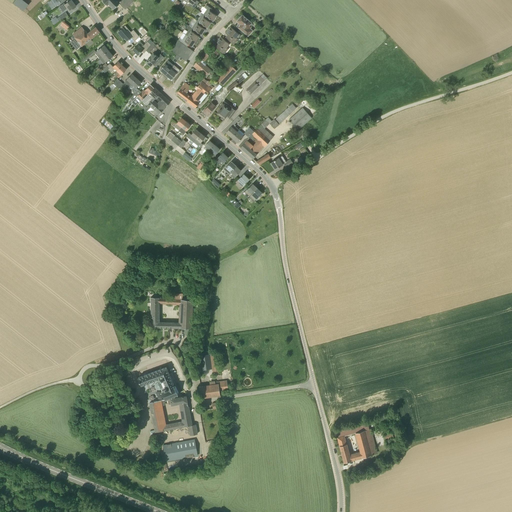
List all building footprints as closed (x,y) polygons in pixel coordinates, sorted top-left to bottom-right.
[(25,0),(15,0),(14,2),(25,10),(30,3),(25,0)] [(68,8),(69,11),(76,6),(72,0),(65,5),(64,3),(60,6),(64,11),(68,8)] [(107,4),(109,3),(114,8),(119,3),(116,0),(103,0),(107,4)] [(134,0),(133,0),(123,0),(120,4),(125,9),(129,5),(134,0)] [(188,0),(188,1),(190,3),(189,5),(194,9),(199,2),(196,0),(188,0)] [(208,17),(213,21),(217,16),(212,13),(214,10),(206,5),(204,8),(207,9),(203,14),(208,17)] [(203,14),(198,21),(202,24),(207,28),(207,27),(211,23),(206,20),(208,17),(203,14)] [(253,25),(242,15),(241,17),(239,16),(238,19),(238,20),(237,21),(239,24),(237,26),(238,27),(248,36),(252,31),(250,28),(253,25)] [(202,24),(198,21),(197,20),(192,28),(198,32),(197,32),(201,35),(202,34),(201,34),(205,29),(200,26),(202,24)] [(66,30),(70,26),(63,21),(59,25),(66,30)] [(192,28),(189,25),(187,28),(189,30),(186,35),(196,42),(196,41),(195,41),(199,37),(194,33),(196,31),(197,32),(198,32),(192,28)] [(87,34),(82,27),(73,35),(82,46),(85,43),(100,31),(96,27),(87,34)] [(234,30),(231,27),(229,29),(228,29),(229,30),(225,33),(228,35),(225,37),(234,44),(241,36),(234,30)] [(123,28),(118,32),(123,39),(125,38),(127,41),(127,40),(131,45),(139,36),(133,30),(130,33),(127,30),(126,32),(123,28)] [(195,42),(196,42),(186,35),(182,40),(180,38),(178,41),(186,46),(187,43),(192,46),(195,42)] [(229,44),(221,37),(219,39),(218,39),(219,40),(216,43),(218,45),(216,47),(224,54),(228,49),(226,48),(229,44)] [(186,46),(178,41),(171,51),(186,61),(193,51),(186,46)] [(146,51),(150,45),(147,42),(144,45),(140,42),(138,44),(138,45),(133,50),(138,55),(142,51),(144,53),(146,51)] [(150,45),(146,51),(149,53),(156,45),(153,42),(150,45)] [(99,58),(109,50),(104,45),(96,52),(95,50),(86,57),(87,59),(95,53),(99,58)] [(206,64),(203,61),(209,55),(210,54),(212,56),(215,52),(211,48),(207,52),(208,52),(206,53),(205,52),(198,60),(194,66),(203,74),(202,75),(205,78),(211,70),(205,65),(206,64)] [(109,50),(99,58),(104,63),(106,61),(106,62),(113,56),(109,50)] [(158,57),(154,53),(151,56),(150,56),(146,62),(151,66),(153,64),(156,67),(164,57),(160,54),(158,57)] [(117,71),(122,65),(118,61),(113,66),(112,65),(110,68),(107,65),(103,70),(106,73),(108,70),(111,73),(115,68),(117,71)] [(171,69),(174,65),(173,65),(168,61),(165,64),(166,64),(160,70),(166,75),(171,69)] [(103,70),(107,65),(105,63),(102,66),(101,65),(95,71),(98,74),(103,70)] [(122,65),(117,71),(120,73),(117,76),(119,78),(127,69),(122,65)] [(171,69),(166,75),(171,80),(176,74),(177,74),(180,70),(177,67),(174,65),(171,69)] [(223,85),(233,73),(230,71),(233,68),(230,65),(217,80),(223,85)] [(127,80),(125,83),(129,87),(137,78),(132,74),(127,79),(127,80)] [(251,94),(259,85),(267,78),(263,74),(255,81),(246,90),(251,94)] [(135,94),(139,90),(137,88),(141,83),(137,78),(129,87),(132,89),(134,91),(133,92),(135,93),(135,94)] [(208,87),(210,85),(211,83),(208,81),(207,82),(204,79),(202,82),(206,85),(208,87)] [(229,92),(239,84),(238,84),(236,81),(226,89),(229,92)] [(202,90),(206,85),(202,82),(197,87),(198,88),(202,90)] [(187,101),(191,97),(188,94),(188,93),(187,92),(191,88),(185,83),(177,93),(187,101)] [(142,101),(147,95),(154,88),(150,85),(143,92),(142,91),(142,92),(139,90),(135,94),(130,98),(133,101),(134,101),(135,99),(139,103),(141,101),(142,101)] [(199,98),(204,92),(206,94),(210,89),(211,89),(208,87),(206,85),(202,90),(198,88),(196,90),(191,97),(187,101),(195,107),(199,103),(197,102),(200,99),(199,98)] [(154,88),(147,95),(142,101),(141,101),(142,102),(142,101),(145,104),(147,105),(148,104),(159,114),(170,102),(155,88),(154,88)] [(251,106),(254,108),(260,102),(258,99),(251,106)] [(208,116),(211,112),(210,112),(215,106),(211,102),(203,111),(208,116)] [(231,109),(223,103),(219,107),(221,108),(217,113),(221,117),(221,118),(224,120),(226,117),(229,120),(236,110),(233,107),(231,109)] [(298,130),(312,118),(302,108),(289,120),(298,130)] [(230,124),(233,126),(240,118),(238,116),(230,124)] [(265,120),(260,125),(265,129),(269,124),(274,129),(279,124),(275,120),(274,119),(272,121),(268,117),(265,120)] [(179,130),(186,121),(181,118),(174,127),(179,130)] [(186,121),(179,130),(184,134),(191,125),(186,121)] [(111,133),(116,128),(111,124),(107,129),(111,133)] [(239,129),(235,126),(233,129),(231,127),(226,133),(232,138),(237,132),(239,129)] [(249,137),(254,131),(249,127),(244,133),(249,138),(249,137)] [(251,149),(247,153),(253,159),(257,154),(257,155),(264,147),(270,140),(257,128),(254,131),(249,137),(251,138),(255,134),(259,139),(251,149)] [(196,139),(201,133),(196,129),(191,135),(189,133),(186,136),(193,142),(194,142),(196,139)] [(171,140),(175,136),(175,135),(170,132),(166,136),(171,140)] [(237,132),(232,138),(238,142),(243,137),(237,132)] [(196,139),(194,142),(196,144),(198,146),(205,137),(201,133),(196,139)] [(179,146),(184,140),(183,140),(182,141),(175,136),(171,140),(179,146)] [(247,153),(251,149),(250,148),(253,145),(247,140),(241,148),(247,153)] [(208,152),(210,150),(215,145),(210,141),(205,146),(208,148),(206,150),(208,152)] [(215,145),(210,150),(208,153),(212,156),(213,155),(214,156),(215,154),(220,149),(215,145)] [(229,158),(223,152),(218,157),(217,156),(214,159),(218,162),(221,160),(224,163),(229,158)] [(271,157),(268,153),(256,162),(259,165),(263,163),(268,159),(269,159),(271,157)] [(286,162),(282,156),(271,163),(275,170),(283,165),(283,164),(284,164),(286,167),(292,163),(290,159),(286,162)] [(230,173),(236,166),(231,161),(224,169),(226,167),(228,169),(226,171),(229,174),(230,173)] [(230,173),(229,174),(233,178),(236,176),(241,171),(236,166),(230,173)] [(244,185),(249,180),(244,174),(238,179),(244,185)] [(250,196),(258,189),(253,184),(245,192),(250,196)] [(258,189),(250,196),(255,201),(262,193),(258,189)] [(237,203),(233,198),(230,201),(237,209),(241,205),(243,203),(240,200),(238,202),(237,203)] [(185,328),(185,336),(192,336),(194,300),(184,300),(184,294),(174,293),(173,299),(151,298),(152,328),(173,329),(185,328)] [(124,325),(132,322),(130,316),(122,318),(124,325)] [(210,354),(200,356),(201,365),(211,364),(210,354)] [(178,396),(166,368),(138,378),(140,385),(154,380),(155,383),(155,384),(154,386),(155,387),(155,388),(157,390),(158,390),(159,390),(161,390),(162,391),(165,399),(178,396)] [(201,398),(220,395),(218,384),(199,387),(201,398)] [(195,424),(192,425),(186,396),(170,398),(172,404),(180,403),(184,422),(165,425),(160,400),(149,402),(154,430),(154,431),(188,425),(190,435),(197,434),(195,424)] [(336,432),(344,463),(357,460),(362,458),(371,456),(364,431),(370,430),(368,424),(336,432)] [(166,462),(198,456),(195,439),(163,445),(166,462)]
